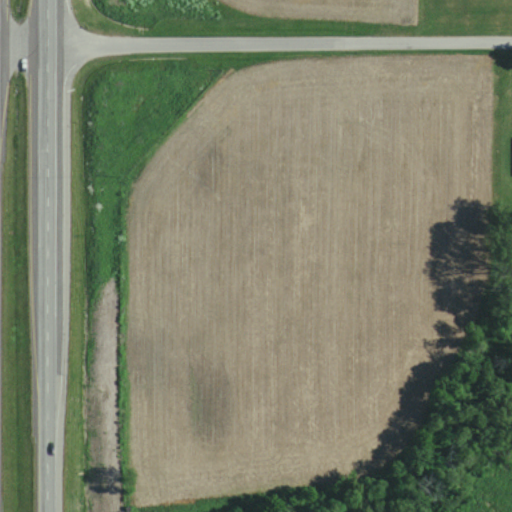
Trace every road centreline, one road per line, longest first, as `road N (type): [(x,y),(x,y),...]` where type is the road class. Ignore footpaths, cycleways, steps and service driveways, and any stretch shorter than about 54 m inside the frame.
road 1 (trunk): [(46,511),(48,0)]
road 2 (residential): [(48,48),(511,42)]
